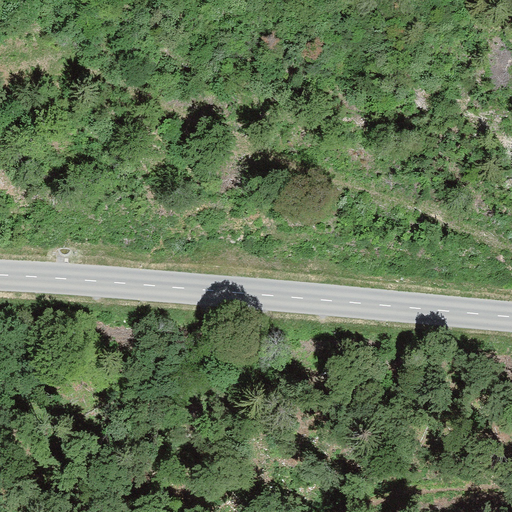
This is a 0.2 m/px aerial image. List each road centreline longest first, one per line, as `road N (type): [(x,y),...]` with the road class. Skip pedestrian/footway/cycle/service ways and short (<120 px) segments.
road 1 (secondary): [(511,318),(0,276)]
road 2 (track): [(511,483),(398,494),(346,511)]
